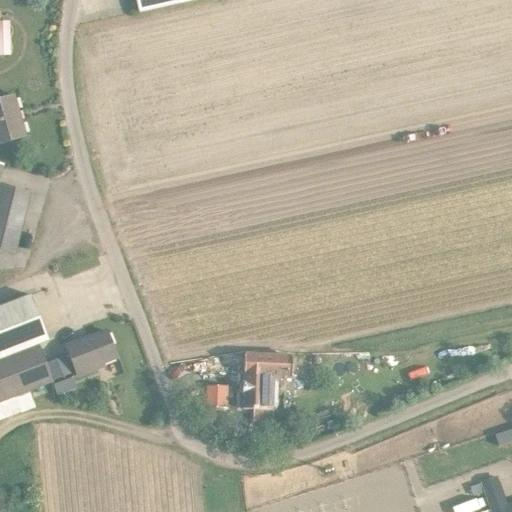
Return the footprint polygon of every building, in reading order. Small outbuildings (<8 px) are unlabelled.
[(193,0),(135,0),(138,12),(193,0)] [(10,19),(0,18),(0,52),(9,53),(10,19)] [(0,98),(0,142),(24,135),(13,95),(0,98)] [(0,250),(13,254),(29,192),(0,184),(0,172),(2,164),(0,163),(0,250)] [(38,349),(36,344),(47,340),(29,295),(0,306),(0,400),(51,381),(40,354),(42,353),(40,348),(38,349)] [(101,362),(116,356),(106,331),(65,347),(75,375),(102,365),(101,362)] [(243,372),(242,408),(272,409),(273,395),(271,395),(271,371),(284,371),(284,357),(253,356),(253,372),(243,372)] [(52,381),(57,394),(75,388),(71,375),(52,381)] [(227,385),(205,385),(205,405),(226,406),(227,385)] [(485,493),(491,511),(511,511),(511,505),(504,508),(498,489),(485,493)]
